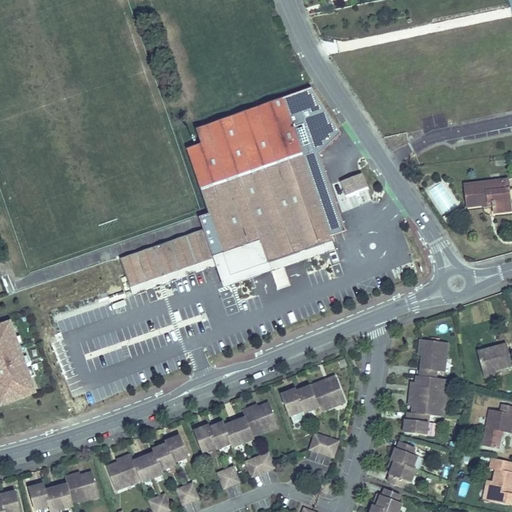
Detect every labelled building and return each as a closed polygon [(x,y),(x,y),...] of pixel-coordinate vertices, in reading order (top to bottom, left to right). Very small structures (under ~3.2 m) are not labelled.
[(265,63),(271,61),(268,50),(262,52),(265,63)] [(221,256),(226,270),(230,280),(334,244),(327,225),(298,142),(194,177),(209,220),(212,229),(216,241),(221,256)] [(361,180),(339,188),(344,201),(366,194),(361,180)] [(506,184),(464,188),(466,211),(491,208),(492,212),(495,212),(495,215),(511,213),(511,193),(508,194),(506,184)] [(204,231),(187,237),(197,265),(213,260),(204,231)] [(197,265),(187,237),(170,242),(181,272),(197,265)] [(181,272),(170,242),(154,247),(165,277),(181,272)] [(226,270),(221,256),(215,259),(218,267),(224,290),(272,274),(278,293),(291,288),(285,270),(336,252),(334,244),(230,280),(226,270)] [(165,277),(154,247),(138,253),(147,284),(165,277)] [(147,284),(138,253),(121,259),(131,289),(147,284)] [(449,324),(422,321),(420,337),(424,337),(426,337),(425,350),(422,350),(421,357),(419,357),(418,364),(418,368),(413,367),(411,383),(416,383),(416,387),(415,394),(410,394),(409,401),(408,401),(407,413),(429,416),(431,403),(425,402),(426,395),(446,397),(450,360),(437,359),(438,352),(446,353),(449,324)] [(0,410),(33,398),(7,328),(0,330),(0,410)] [(486,374),(501,368),(502,371),(511,367),(511,351),(509,342),(478,353),(486,374)] [(297,367),(282,373),(291,394),(304,389),(305,391),(320,385),(322,389),(336,384),(334,377),(345,373),(338,356),(327,360),(326,358),(298,369),(297,367)] [(196,410),(205,431),(218,426),(219,428),(233,422),(234,426),(256,417),(255,414),(269,409),(267,403),(277,398),(270,381),(259,386),(258,383),(244,389),(247,396),(227,404),(225,401),(211,406),(211,404),(196,410)] [(500,430),(503,413),(511,414),(511,386),(503,384),(502,394),(491,391),(485,427),(500,430)] [(95,389),(89,392),(94,403),(100,400),(95,389)] [(277,398),(267,403),(269,409),(280,404),(277,398)] [(317,412),(312,427),(316,428),(335,434),(340,419),(317,412)] [(109,447),(117,465),(127,460),(129,466),(144,460),(145,462),(166,453),(164,450),(178,444),(177,442),(191,436),(182,415),(167,421),(168,423),(155,429),(156,432),(136,441),(133,434),(119,440),(120,442),(109,447)] [(392,463),(407,468),(409,461),(415,463),(420,449),(417,448),(421,437),(416,435),(418,428),(403,423),(401,430),(399,429),(395,441),(398,442),(395,450),(393,455),(394,456),(392,463)] [(271,431),(248,440),(254,455),(277,446),(271,431)] [(333,459),(339,441),(313,432),(307,450),(333,459)] [(511,441),(494,438),(493,448),(499,449),(493,480),(511,483),(511,441)] [(236,446),(220,452),(227,467),(242,460),(236,446)] [(31,469),(38,491),(52,487),(54,493),(76,487),(75,484),(90,479),(88,474),(100,470),(95,452),(83,456),(82,453),(68,458),(70,465),(49,471),(47,465),(31,469)] [(250,479),(275,468),(268,452),(243,462),(250,479)] [(127,460),(117,465),(119,470),(129,466),(127,460)] [(195,463),(180,469),(186,484),(201,478),(195,463)] [(214,473),(221,491),(240,483),(234,465),(214,473)] [(100,470),(88,474),(90,479),(101,476),(100,470)] [(387,511),(390,505),(395,507),(399,496),(402,497),(406,485),(402,483),(404,476),(389,470),(387,478),(385,477),(381,488),(378,486),(373,499),(375,499),(372,506),(374,507),(377,508),(375,511),(387,511)] [(24,495),(18,473),(3,476),(4,482),(0,482),(0,506),(11,504),(10,498),(24,495)] [(167,474),(152,480),(158,495),(174,489),(167,474)] [(182,506),(199,499),(193,483),(175,490),(182,506)] [(125,492),(110,498),(115,511),(118,511),(132,507),(125,492)] [(165,493),(147,501),(152,511),(166,511),(172,510),(165,493)]
